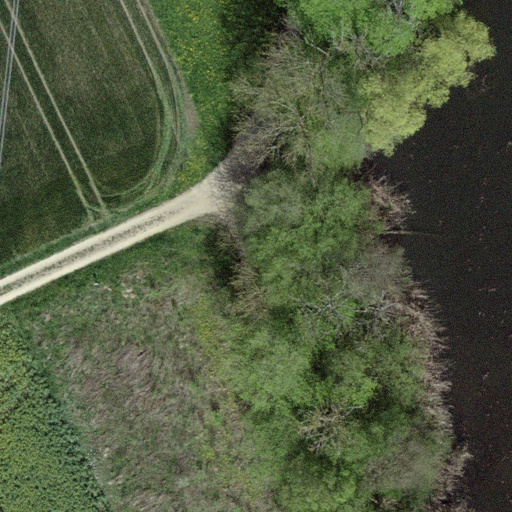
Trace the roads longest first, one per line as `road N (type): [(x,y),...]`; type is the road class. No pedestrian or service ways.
road 1 (track): [(232,192),(235,233),(307,511)]
road 2 (track): [(232,192),(0,302)]
road 3 (track): [(290,0),(232,192)]
